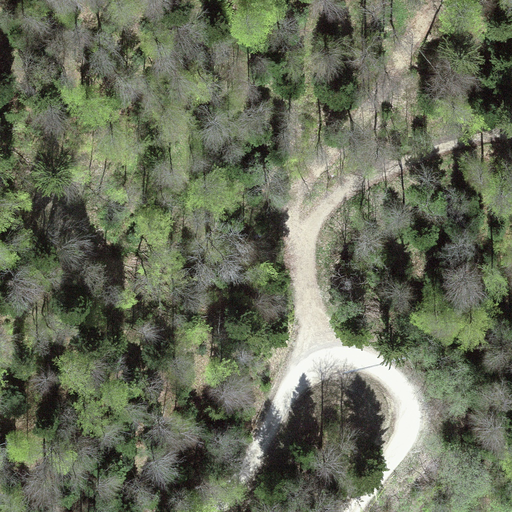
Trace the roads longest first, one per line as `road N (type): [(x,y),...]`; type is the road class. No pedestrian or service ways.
road 1 (track): [(353,511),(404,435),(407,401),(383,368),(348,357),(295,384),(236,481),(207,511)]
road 2 (track): [(328,362),(299,249),(318,214),(358,177),(456,138),(511,127)]
road 3 (track): [(299,249),(290,224),(293,194),(371,103),(443,0)]
